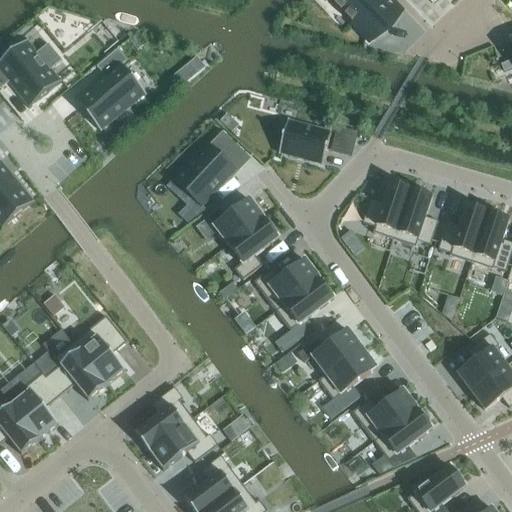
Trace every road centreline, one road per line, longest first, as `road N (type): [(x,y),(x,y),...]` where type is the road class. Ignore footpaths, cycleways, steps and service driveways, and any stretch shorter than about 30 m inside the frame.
road 1 (residential): [(511,192),(371,151),(309,217),(511,489)]
road 2 (residential): [(49,194),(181,366),(98,437)]
